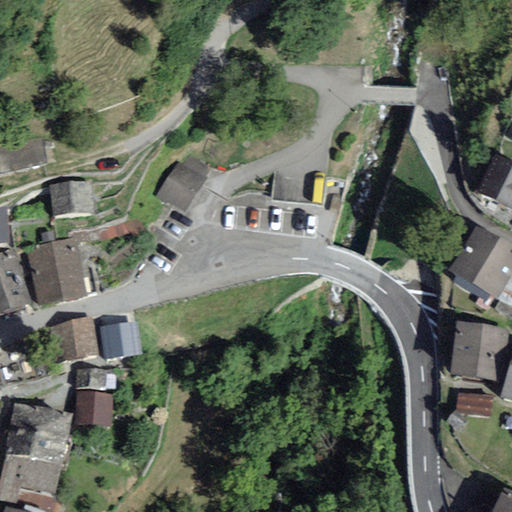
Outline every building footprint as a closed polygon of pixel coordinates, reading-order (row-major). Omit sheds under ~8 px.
[(42,140),(0,148),(0,166),(2,176),(48,167),(42,140)] [(188,155),(183,163),(207,178),(213,170),(188,155)] [(511,171),(489,159),(471,194),(511,216),(511,171)] [(183,163),(180,161),(156,198),(183,215),(207,178),(183,163)] [(90,184),(51,187),(53,220),(92,217),(90,184)] [(6,210),(0,210),(0,247),(10,246),(6,210)] [(510,264),(466,238),(442,279),(486,305),(510,264)] [(75,241),(27,251),(38,311),(87,301),(75,241)] [(0,318),(30,309),(13,253),(0,257),(0,318)] [(91,319),(47,327),(54,366),(97,359),(91,319)] [(509,329),(456,322),(450,374),(503,381),(509,329)] [(137,325),(99,331),(104,365),(142,360),(137,325)] [(511,359),(500,397),(511,400),(511,359)] [(106,373),(77,371),(75,391),(104,393),(106,373)] [(113,397),(78,395),(76,428),(111,430),(113,397)] [(14,403),(5,454),(7,454),(60,464),(62,464),(71,414),(14,403)] [(60,464),(7,454),(0,483),(0,501),(50,511),(60,464)] [(511,511),(511,498),(504,495),(495,511),(511,511)]
